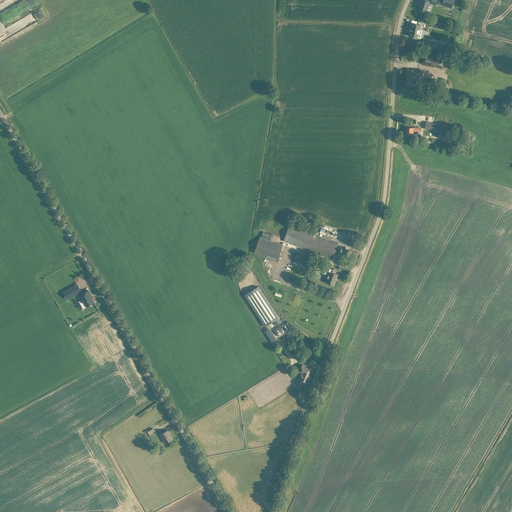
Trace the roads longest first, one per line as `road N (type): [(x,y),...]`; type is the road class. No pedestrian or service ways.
road 1 (unclassified): [(269,511),(381,210),(399,22),(408,0)]
road 2 (unclassified): [(228,511),(0,111)]
